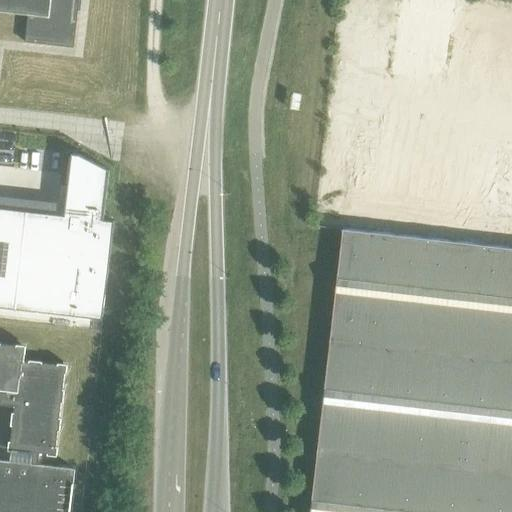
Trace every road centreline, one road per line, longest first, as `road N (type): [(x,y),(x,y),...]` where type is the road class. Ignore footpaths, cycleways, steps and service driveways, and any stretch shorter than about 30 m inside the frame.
road 1 (secondary): [(206,118),(190,194),(160,511)]
road 2 (secondary): [(210,511),(217,356),(206,118)]
